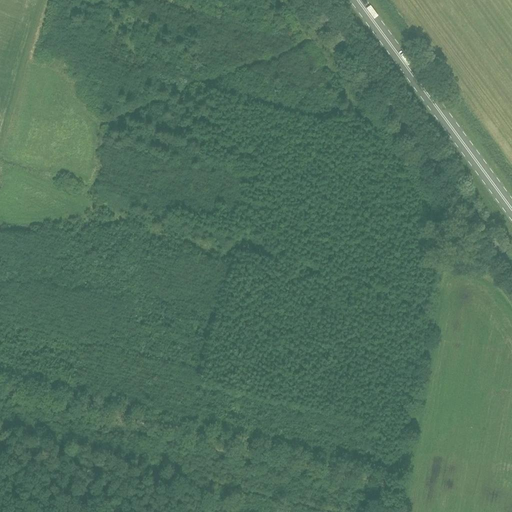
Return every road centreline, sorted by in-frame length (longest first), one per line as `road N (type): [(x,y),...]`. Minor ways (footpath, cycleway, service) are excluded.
road 1 (unclassified): [(511,270),(317,0)]
road 2 (primary): [(511,209),(358,0)]
